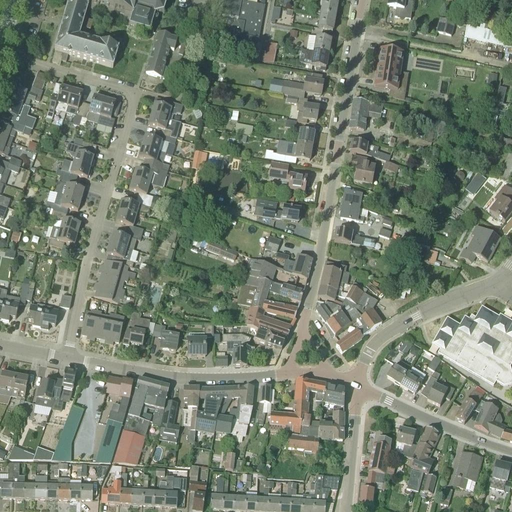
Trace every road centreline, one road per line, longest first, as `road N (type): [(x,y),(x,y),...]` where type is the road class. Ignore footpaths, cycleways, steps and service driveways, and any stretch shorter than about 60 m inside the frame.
road 1 (residential): [(1,51),(132,97),(66,358)]
road 2 (residential): [(301,332),(362,0)]
road 3 (residential): [(287,373),(165,376),(66,358)]
road 4 (residential): [(356,382),(374,343),(391,330),(498,283)]
road 5 (residential): [(511,451),(357,387)]
road 6 (residential): [(346,511),(357,387)]
